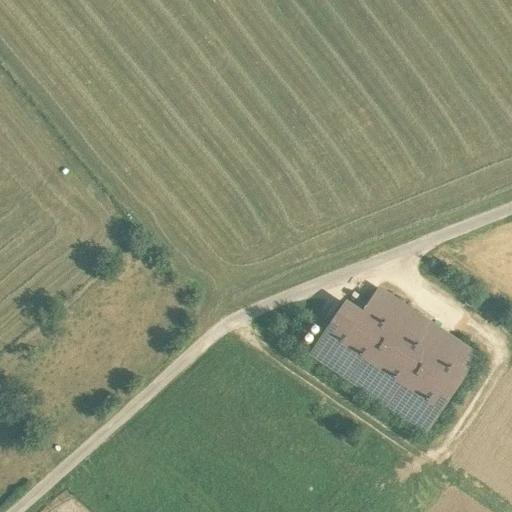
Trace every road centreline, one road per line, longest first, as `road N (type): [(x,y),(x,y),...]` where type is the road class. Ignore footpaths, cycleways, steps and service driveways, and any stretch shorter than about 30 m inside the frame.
road 1 (track): [(0,51),(228,323)]
road 2 (track): [(503,511),(228,323)]
road 3 (residential): [(17,511),(228,323)]
